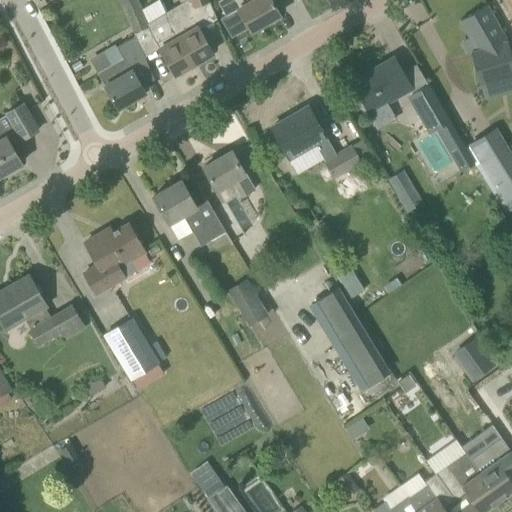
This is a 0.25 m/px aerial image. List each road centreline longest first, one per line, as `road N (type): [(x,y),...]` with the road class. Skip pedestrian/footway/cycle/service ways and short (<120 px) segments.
road 1 (residential): [(96,157),(377,0)]
road 2 (residential): [(96,157),(14,0)]
